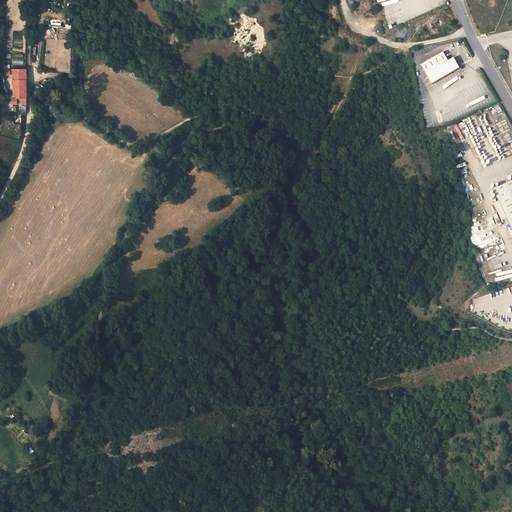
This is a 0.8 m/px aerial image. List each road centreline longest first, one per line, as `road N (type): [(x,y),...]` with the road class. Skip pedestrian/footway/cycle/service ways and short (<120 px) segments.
road 1 (track): [(31,76),(65,78),(86,117),(125,143),(145,142),(230,102)]
road 2 (track): [(230,102),(290,70),(367,73),(410,44)]
road 3 (unclassified): [(31,76),(23,146),(0,200)]
road 4 (residential): [(457,0),(511,107)]
